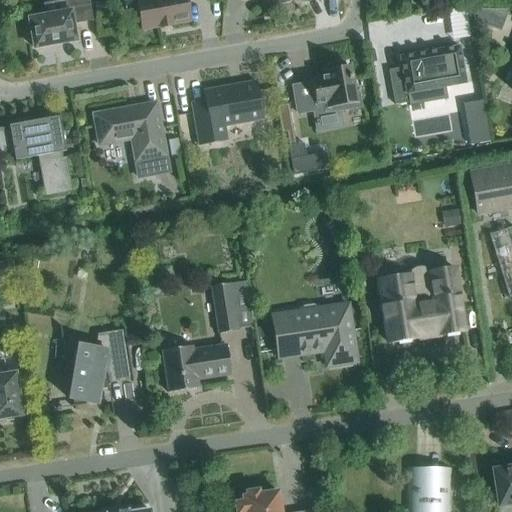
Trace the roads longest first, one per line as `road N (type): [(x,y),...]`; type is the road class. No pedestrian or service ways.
road 1 (residential): [(511,397),(0,475)]
road 2 (residential): [(0,94),(331,35),(349,26),(357,0)]
